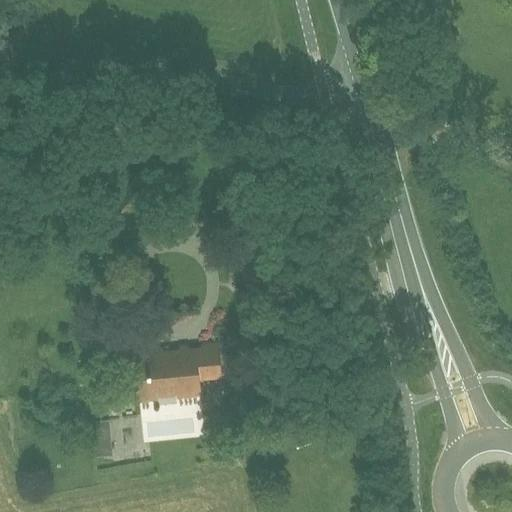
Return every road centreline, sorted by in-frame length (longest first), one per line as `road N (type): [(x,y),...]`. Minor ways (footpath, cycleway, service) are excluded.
road 1 (unclassified): [(364,82),(284,95),(0,48)]
road 2 (secondary): [(422,295),(378,133)]
road 3 (secondary): [(495,439),(447,331),(422,295)]
road 4 (secondary): [(422,295),(460,452)]
